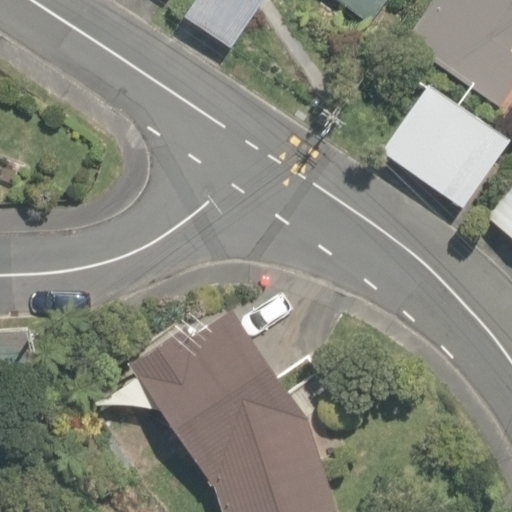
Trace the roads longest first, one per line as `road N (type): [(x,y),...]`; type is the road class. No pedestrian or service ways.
road 1 (residential): [(511,362),(429,291),(249,177)]
road 2 (residential): [(249,177),(0,2)]
road 3 (residential): [(0,272),(114,261),(249,177)]
